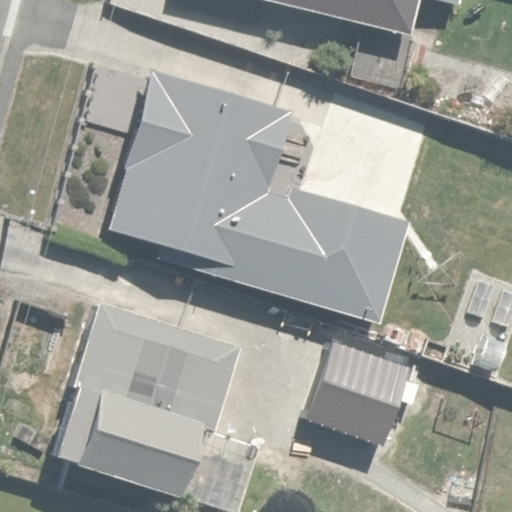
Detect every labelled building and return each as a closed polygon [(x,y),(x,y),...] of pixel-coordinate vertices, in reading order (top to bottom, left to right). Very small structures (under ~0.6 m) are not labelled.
[(241,0),(358,28),(347,74),(398,86),(419,0),(433,0),(442,2),(442,0),(241,0)] [(148,71),(103,225),(161,242),(156,260),(374,325),(403,229),(327,206),(339,166),(280,149),(290,113),(148,71)] [(333,96),(317,147),(398,172),(414,122),(333,96)] [(164,338),(87,312),(51,419),(79,428),(66,465),(173,501),(197,431),(139,411),(164,338)] [(415,358),(320,327),(295,406),(389,436),(415,358)]
